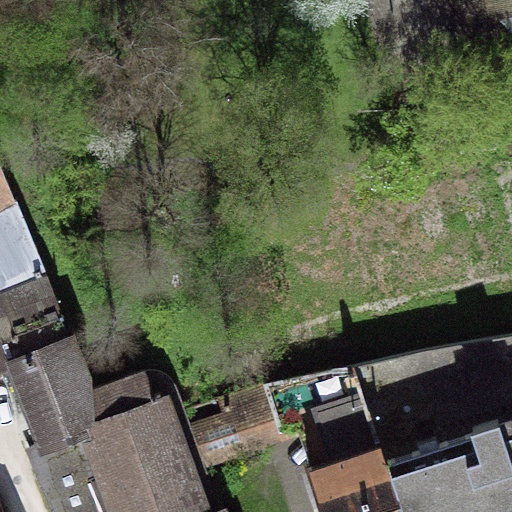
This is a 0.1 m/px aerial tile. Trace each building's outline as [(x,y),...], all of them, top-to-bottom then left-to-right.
[(0,205),(14,198),(0,164),(0,205)] [(0,301),(47,281),(14,198),(0,205),(0,301)] [(47,281),(0,301),(0,368),(9,364),(39,441),(24,447),(35,473),(78,456),(69,431),(85,425),(95,421),(82,388),(89,386),(59,311),(47,281)] [(511,511),(511,332),(353,363),(380,443),(402,511),(511,511)] [(267,349),(244,353),(249,380),(272,375),(267,349)] [(402,511),(380,443),(353,363),(263,382),(226,395),(228,403),(221,408),(223,413),(192,423),(204,460),(312,425),(308,413),(319,409),(335,458),(307,467),(319,511),(402,511)] [(91,388),(89,386),(82,388),(95,421),(85,425),(69,431),(78,456),(35,473),(52,511),(220,511),(172,378),(160,370),(146,369),(91,388)]
